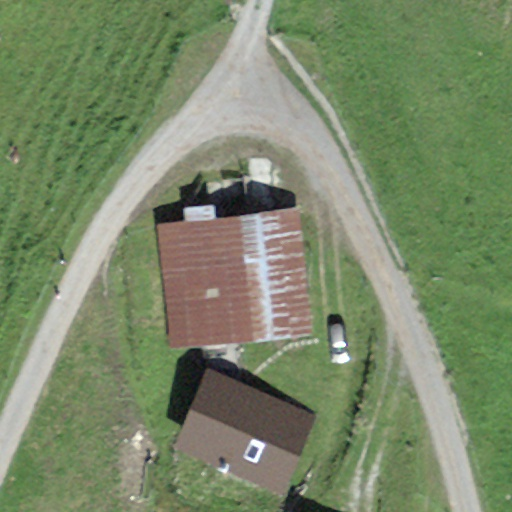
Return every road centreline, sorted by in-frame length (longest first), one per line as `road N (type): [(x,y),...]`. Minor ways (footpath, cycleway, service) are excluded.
road 1 (track): [(225,111),(305,130),(365,211),(475,511)]
road 2 (track): [(225,111),(172,128),(102,224),(0,447)]
